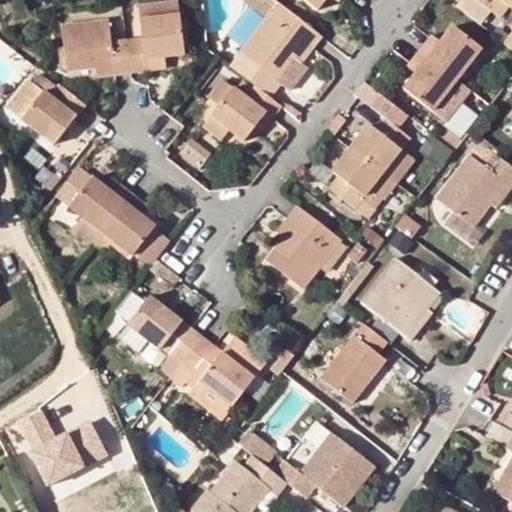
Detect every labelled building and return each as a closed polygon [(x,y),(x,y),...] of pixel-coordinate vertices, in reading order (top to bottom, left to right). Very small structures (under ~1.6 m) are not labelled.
[(146,0),(148,10),(188,4),(187,0),(146,0)] [(296,55),(317,28),(317,27),(282,0),(266,0),(259,9),(233,43),(283,82),(302,59),(296,55)] [(247,0),(259,9),(265,0),(247,0)] [(455,0),(471,13),(481,0),(455,0)] [(154,59),(169,57),(168,47),(174,46),(193,43),(188,4),(148,10),(150,26),(154,59)] [(120,30),(118,7),(73,13),(77,57),(105,54),(107,66),(124,63),(120,30)] [(473,38),(445,16),(433,32),(430,36),(421,30),(413,41),(448,69),(473,38)] [(140,61),(154,59),(150,26),(135,28),(140,61)] [(421,30),(430,36),(433,32),(425,26),(421,30)] [(140,61),(135,28),(120,30),(124,63),(140,61)] [(409,62),(396,78),(424,100),(448,69),(413,41),(404,52),(412,58),(409,62)] [(401,56),(409,62),(412,58),(404,52),(401,56)] [(0,95),(0,96),(50,135),(81,96),(39,63),(30,75),(20,68),(0,95)] [(204,88),(213,94),(228,77),(218,69),(204,88)] [(213,94),(204,105),(224,121),(238,130),(260,103),(266,106),(275,96),(250,75),(241,86),(228,77),(213,94)] [(402,127),(412,115),(387,97),(378,109),(402,127)] [(218,130),(224,121),(204,105),(197,115),(218,130)] [(342,137),(388,174),(406,151),(392,140),(402,127),(378,109),(376,108),(368,119),(360,113),(342,137)] [(447,141),(455,131),(438,116),(429,127),(447,141)] [(202,145),(183,129),(171,144),(191,159),(202,145)] [(233,131),(227,143),(245,151),(250,139),(233,131)] [(322,178),(362,209),(388,174),(342,137),(325,160),(331,165),(322,178)] [(495,176),(502,181),(511,167),(511,166),(486,148),(476,160),(460,149),(427,193),(463,221),(480,197),(495,176)] [(43,180),(57,162),(51,157),(37,175),(43,180)] [(71,206),(94,178),(79,167),(57,194),(59,196),(65,201),(71,206)] [(487,202),(502,181),(495,176),(480,197),(487,202)] [(111,191),(94,178),(71,206),(82,215),(102,231),(132,193),(122,186),(116,195),(111,191)] [(118,182),(111,191),(116,195),(122,186),(118,182)] [(137,213),(144,204),(132,193),(102,231),(115,241),(136,258),(157,230),(141,216),(137,213)] [(295,279),(302,270),(333,228),(292,195),(272,221),(280,227),(261,252),(295,279)] [(50,221),(65,201),(59,196),(43,216),(50,221)] [(144,204),(137,213),(141,216),(148,207),(144,204)] [(92,243),(102,231),(82,215),(74,229),(92,243)] [(342,235),(333,228),(302,270),(309,276),(342,235)] [(157,230),(136,258),(149,268),(157,258),(171,241),(157,230)] [(104,252),(115,241),(102,231),(92,243),(104,252)] [(351,254),(362,241),(352,233),(342,246),(351,254)] [(342,292),(368,256),(364,252),(332,293),(338,298),(342,292)] [(401,336),(411,323),(404,318),(417,302),(427,289),(384,257),(351,298),(401,336)] [(181,278),(162,262),(154,272),(173,287),(181,278)] [(175,331),(153,360),(163,367),(164,367),(176,350),(195,327),(142,286),(121,314),(154,340),(166,324),(175,331)] [(423,307),(417,302),(404,318),(411,323),(423,307)] [(154,340),(121,314),(112,326),(145,351),(154,340)] [(375,356),(366,349),(376,336),(352,317),(309,374),(342,400),(375,356)] [(206,355),(194,371),(229,396),(263,353),(230,326),(216,343),(206,355)] [(177,376),(199,350),(208,338),(195,327),(176,350),(164,367),(177,376)] [(270,364),(286,343),(278,336),(262,357),(270,364)] [(199,350),(206,355),(216,343),(208,338),(199,350)] [(219,409),(229,396),(194,371),(185,383),(219,409)] [(53,499),(119,470),(96,419),(58,436),(46,408),(19,421),(53,499)] [(265,450),(237,428),(228,440),(240,449),(255,462),(265,450)] [(332,503),(363,463),(319,429),(288,467),(274,456),(264,469),(278,480),(296,495),(305,483),(332,503)] [(511,455),(505,468),(499,465),(487,486),(505,496),(507,497),(509,493),(511,494),(511,433),(508,431),(501,446),(508,449),(511,451),(511,455)] [(255,462),(240,449),(230,462),(222,457),(199,487),(197,485),(180,509),(184,511),(240,511),(260,487),(268,493),(278,480),(264,469),(255,462)] [(511,451),(508,449),(499,465),(505,468),(511,455),(511,451)] [(511,509),(511,494),(509,493),(507,497),(505,496),(501,503),(511,509)] [(455,511),(437,501),(431,511),(455,511)]
